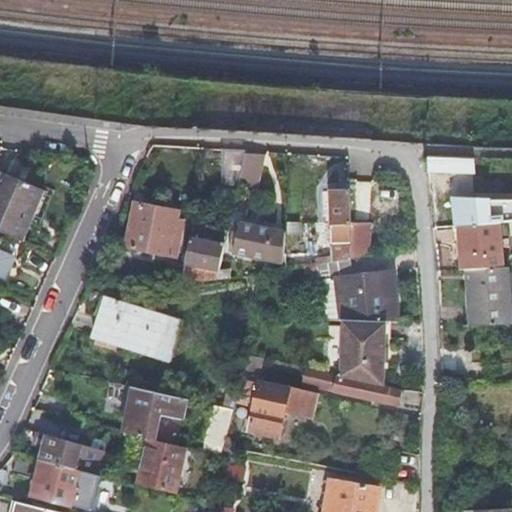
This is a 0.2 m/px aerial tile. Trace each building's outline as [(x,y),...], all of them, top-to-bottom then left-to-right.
[(259,186),(261,152),(218,150),(217,184),(259,186)] [(469,169),(428,172),(430,208),(472,205),(469,169)] [(0,232),(19,240),(41,189),(6,175),(3,181),(0,180),(0,232)] [(355,185),(354,210),(368,210),(369,186),(355,185)] [(19,240),(29,244),(51,192),(41,189),(19,240)] [(314,253),(316,264),(347,258),(346,223),(345,191),(325,195),(326,249),(314,253)] [(132,205),(125,249),(174,259),(178,239),(172,238),(176,213),(132,205)] [(511,205),(489,207),(491,223),(495,223),(507,222),(511,221),(511,205)] [(346,223),(347,258),(365,255),(365,223),(346,223)] [(461,226),(448,227),(449,243),(456,242),(458,270),(465,270),(480,269),(499,268),(495,223),(491,223),(461,226)] [(226,260),(278,271),(280,270),(283,239),(238,232),(234,249),(229,248),(226,260)] [(0,281),(4,283),(12,263),(15,256),(8,252),(9,251),(0,247),(0,239),(1,238),(0,237),(0,281)] [(185,264),(218,271),(222,247),(190,241),(185,264)] [(333,279),(337,319),(344,320),(383,320),(390,320),(391,320),(389,274),(348,277),(347,258),(316,264),(318,280),(333,279)] [(176,282),(178,269),(179,265),(157,262),(154,278),(176,282)] [(465,270),(470,328),(509,326),(506,267),(499,268),(480,269),(465,270)] [(176,282),(175,284),(177,284),(202,281),(204,273),(178,269),(176,282)] [(93,338),(162,360),(170,319),(104,298),(93,338)] [(170,319),(162,360),(171,362),(181,323),(170,319)] [(344,320),(340,374),(380,382),(382,337),(383,320),(344,320)] [(242,362),(239,379),(257,382),(260,365),(242,362)] [(484,364),(460,365),(461,380),(485,379),(484,364)] [(313,373),(311,388),(394,404),(397,389),(313,373)] [(235,408),(227,452),(238,454),(248,406),(252,407),(257,382),(239,379),(235,408)] [(130,434),(159,441),(165,418),(186,423),(192,400),(132,387),(126,417),(133,420),(130,434)] [(260,387),(250,436),(280,442),(289,392),(260,387)] [(222,454),(229,410),(209,407),(202,451),(222,454)] [(43,449),(40,460),(78,470),(101,476),(107,453),(61,441),(36,435),(33,446),(43,449)] [(141,457),(135,485),(171,494),(181,453),(137,442),(135,456),(141,457)] [(78,470),(40,460),(32,495),(69,505),(78,470)] [(352,462),(350,474),(388,480),(391,460),(352,462)] [(324,483),(320,511),(370,511),(374,492),(324,483)] [(58,511),(13,500),(10,511),(58,511)] [(209,511),(211,505),(191,500),(188,511),(209,511)]
